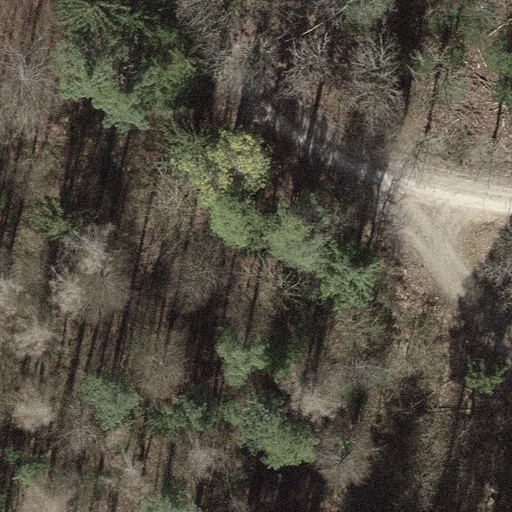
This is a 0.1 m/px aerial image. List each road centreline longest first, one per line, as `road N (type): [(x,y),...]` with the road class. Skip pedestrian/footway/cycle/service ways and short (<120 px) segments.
road 1 (track): [(192,0),(242,81),(373,174)]
road 2 (track): [(511,335),(373,174)]
road 3 (track): [(373,174),(511,208)]
